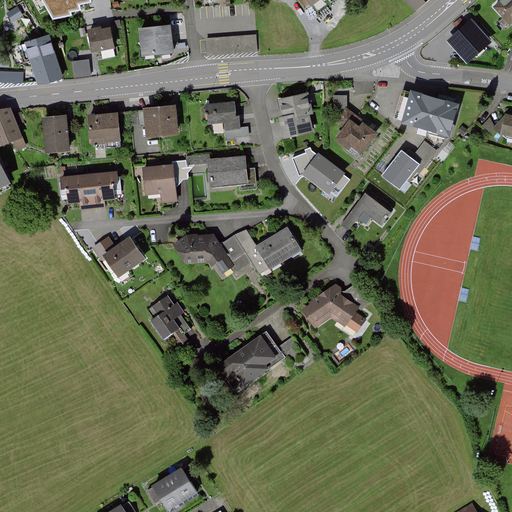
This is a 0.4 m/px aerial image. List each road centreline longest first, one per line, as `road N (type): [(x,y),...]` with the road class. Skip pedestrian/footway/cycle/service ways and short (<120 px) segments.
road 1 (tertiary): [(0,99),(255,71)]
road 2 (residential): [(219,357),(342,268),(344,254),(296,203)]
road 3 (residential): [(77,227),(279,211),(296,203)]
road 4 (tertiary): [(255,71),(346,61),(397,42)]
road 5 (residential): [(296,203),(269,151),(255,71)]
road 6 (residential): [(397,42),(423,72),(511,84)]
